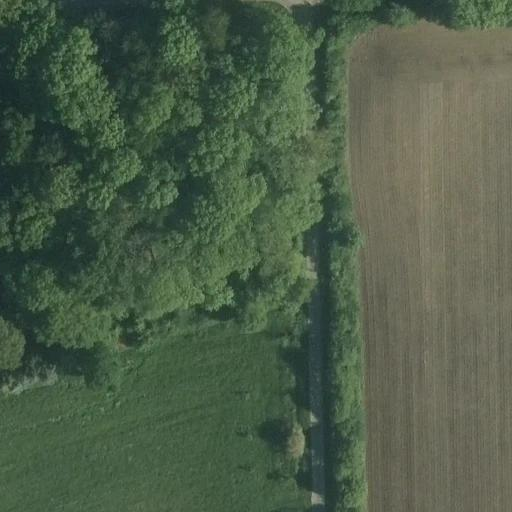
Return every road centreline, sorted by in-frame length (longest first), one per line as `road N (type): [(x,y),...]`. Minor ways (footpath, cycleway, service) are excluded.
road 1 (unclassified): [(318,0),(328,511)]
road 2 (unclassified): [(165,0),(0,8)]
